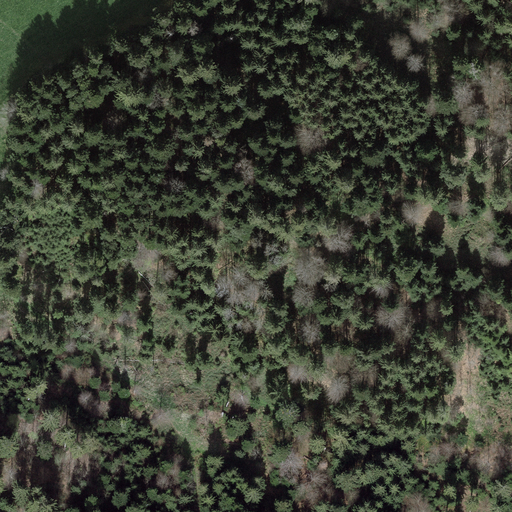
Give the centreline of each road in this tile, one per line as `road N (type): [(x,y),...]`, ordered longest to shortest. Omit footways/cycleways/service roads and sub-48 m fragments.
road 1 (track): [(262,511),(291,256),(365,173),(450,120),(511,95)]
road 2 (track): [(199,511),(179,319),(164,295),(128,275),(0,285)]
